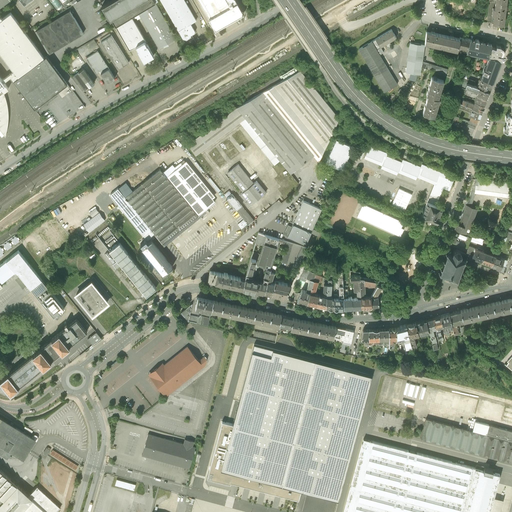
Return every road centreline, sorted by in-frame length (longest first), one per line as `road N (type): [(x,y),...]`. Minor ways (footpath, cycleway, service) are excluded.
road 1 (tertiary): [(0,170),(295,0)]
road 2 (primary): [(288,0),(355,94),(388,122),(434,144),(511,157)]
road 3 (residential): [(419,310),(501,72),(511,68)]
road 4 (tertiary): [(183,291),(209,288),(341,319),(419,310)]
road 5 (tertiary): [(183,291),(80,367)]
road 6 (tertiary): [(86,373),(183,291)]
